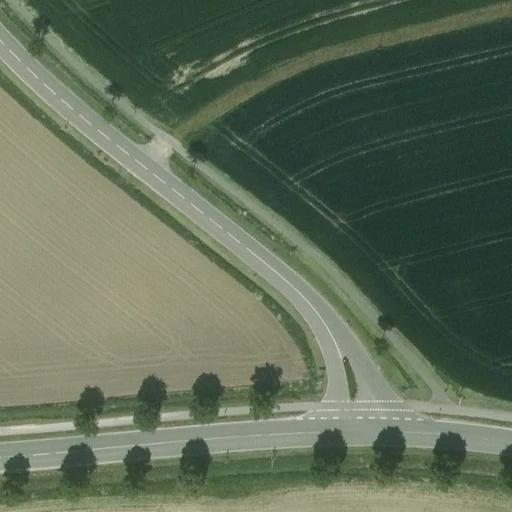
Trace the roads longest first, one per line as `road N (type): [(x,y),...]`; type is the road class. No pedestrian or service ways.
road 1 (tertiary): [(363,432),(351,365),(314,308),(0,38)]
road 2 (track): [(138,160),(304,63),(511,9)]
road 3 (secondary): [(363,432),(0,459)]
road 4 (secondary): [(511,446),(363,432)]
